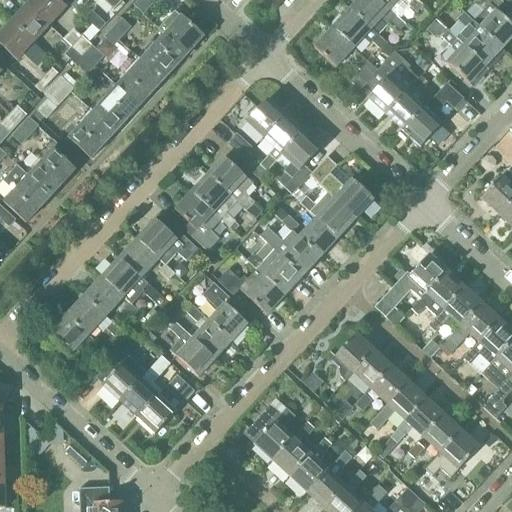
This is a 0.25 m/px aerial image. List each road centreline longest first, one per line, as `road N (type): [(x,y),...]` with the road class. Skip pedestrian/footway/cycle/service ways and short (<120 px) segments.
road 1 (residential): [(0,341),(261,55)]
road 2 (residential): [(345,288),(511,443)]
road 3 (residential): [(422,206),(261,55)]
road 4 (residential): [(152,495),(0,353)]
road 5 (residential): [(204,439),(345,288)]
road 6 (residential): [(422,206),(511,107)]
road 7 (residential): [(511,290),(422,206)]
